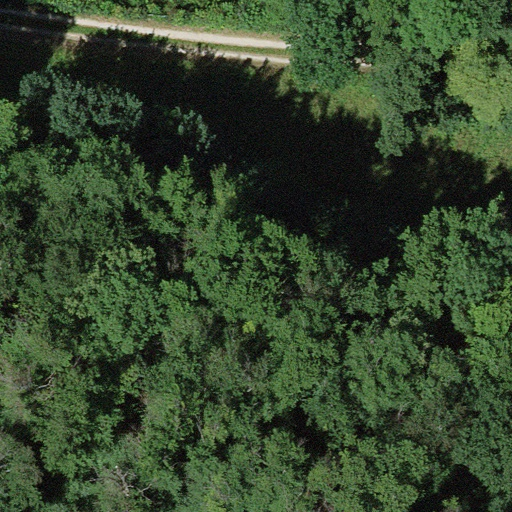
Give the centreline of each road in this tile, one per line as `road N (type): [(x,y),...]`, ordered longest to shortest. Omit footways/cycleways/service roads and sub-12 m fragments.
road 1 (track): [(0,134),(511,340)]
road 2 (track): [(511,73),(254,60),(0,26)]
